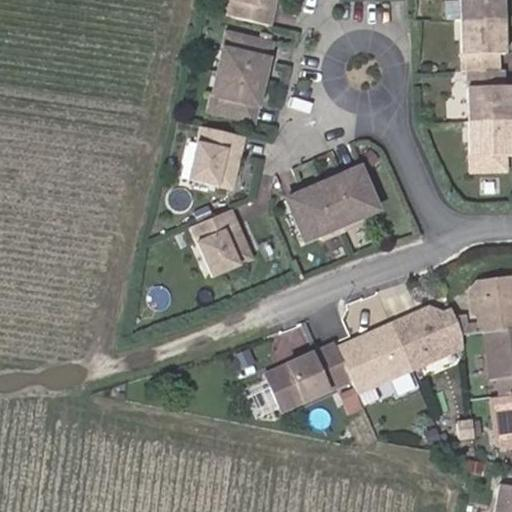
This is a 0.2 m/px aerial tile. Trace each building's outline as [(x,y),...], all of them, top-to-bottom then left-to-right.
[(273,0),(227,0),(224,16),(268,26),(273,0)] [(503,18),(503,0),(459,0),(460,20),(503,18)] [(503,52),(503,18),(460,20),(461,71),(466,70),(489,69),(498,69),(497,52),(503,52)] [(263,81),(272,42),(228,33),(219,71),(263,81)] [(511,120),(510,84),(504,84),(503,68),(498,69),(489,69),(466,70),(468,122),(511,120)] [(255,120),(263,81),(219,71),(211,110),(255,120)] [(511,154),(511,124),(511,120),(468,122),(471,172),(508,170),(507,154),(511,154)] [(247,134),(203,124),(191,177),(236,187),(247,134)] [(380,209),(361,168),(325,184),(344,225),(380,209)] [(481,198),(499,196),(497,177),(479,179),(481,198)] [(344,225),(325,184),(289,201),(308,242),(344,225)] [(235,204),(194,223),(217,272),(258,253),(235,204)] [(511,327),(511,277),(474,282),(467,291),(470,311),(476,315),(478,331),(482,331),(511,327)] [(457,334),(449,314),(447,308),(432,314),(429,309),(423,306),(387,323),(407,368),(459,345),(457,334)] [(407,368),(387,323),(331,348),(344,377),(346,380),(352,393),(407,368)] [(268,341),(277,360),(310,346),(301,326),(268,341)] [(511,375),(511,327),(482,331),(488,379),(511,375)] [(346,380),(344,377),(331,348),(329,343),(260,374),(276,412),(346,380)] [(511,446),(511,394),(489,397),(495,444),(511,446)] [(470,431),(468,416),(453,418),(455,433),(470,431)] [(511,511),(511,481),(498,479),(492,511),(511,511)]
